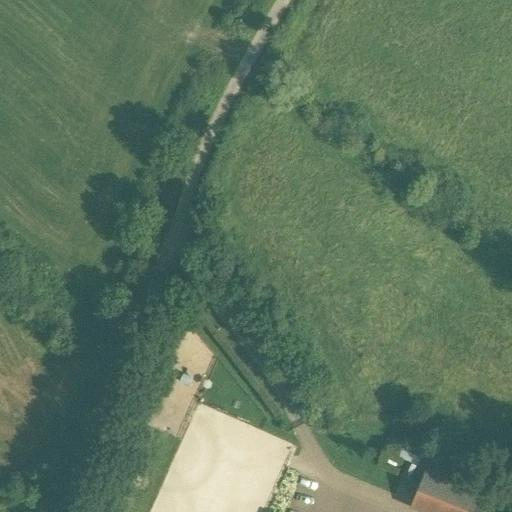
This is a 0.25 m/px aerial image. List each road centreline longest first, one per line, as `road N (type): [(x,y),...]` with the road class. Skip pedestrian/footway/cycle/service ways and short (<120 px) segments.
road 1 (track): [(69,511),(164,237)]
road 2 (track): [(327,474),(294,408),(164,237)]
road 3 (track): [(164,237),(231,89),(283,0)]
